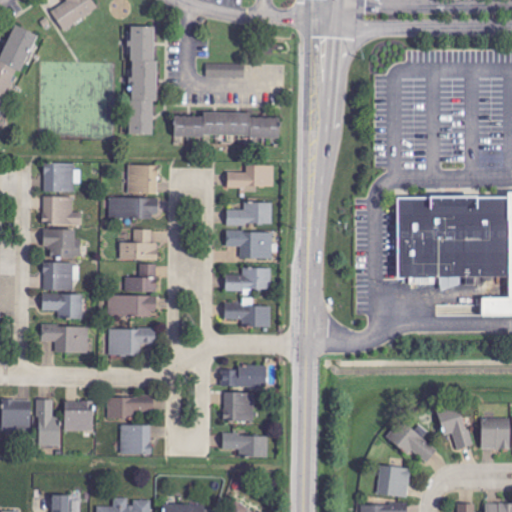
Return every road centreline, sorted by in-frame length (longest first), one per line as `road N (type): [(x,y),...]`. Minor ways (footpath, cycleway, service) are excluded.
road 1 (residential): [(306,345),(229,345),(143,379),(0,376)]
road 2 (residential): [(192,169),(187,457)]
road 3 (secondary): [(306,237),(302,511)]
road 4 (secondary): [(306,237),(325,145),(338,0)]
road 5 (secondary): [(315,0),(306,237)]
road 6 (residential): [(6,376),(11,167)]
road 7 (residential): [(189,4),(192,83),(282,85)]
road 8 (residential): [(177,0),(226,15),(315,19)]
